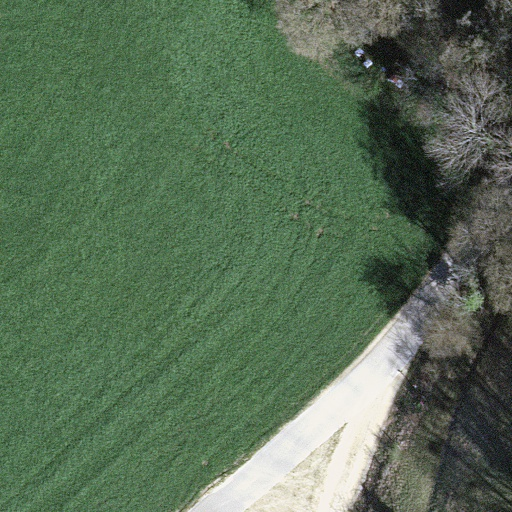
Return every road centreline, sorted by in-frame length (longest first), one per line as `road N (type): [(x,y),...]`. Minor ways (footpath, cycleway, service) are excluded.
road 1 (track): [(335,430),(511,174)]
road 2 (track): [(335,430),(275,463),(221,511)]
